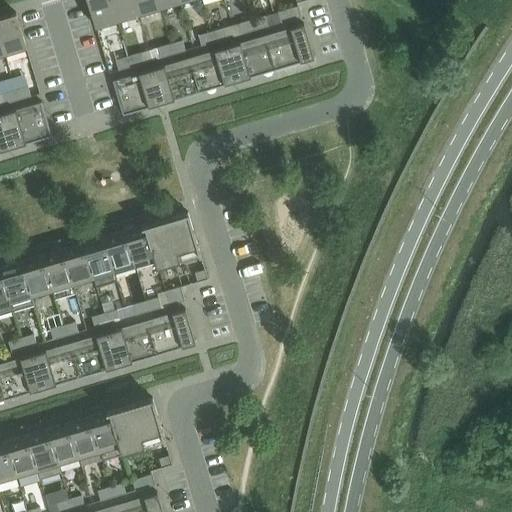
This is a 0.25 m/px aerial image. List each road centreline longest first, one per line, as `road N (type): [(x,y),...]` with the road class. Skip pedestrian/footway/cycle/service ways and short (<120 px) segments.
road 1 (residential): [(338,0),(363,95),(207,149),(197,169),(255,361),(248,377),(181,410),(207,511)]
road 2 (primary): [(511,54),(451,153),(384,309),(327,511)]
road 3 (primary): [(350,511),(392,359),(435,243),(511,103)]
road 4 (residential): [(46,0),(88,130)]
